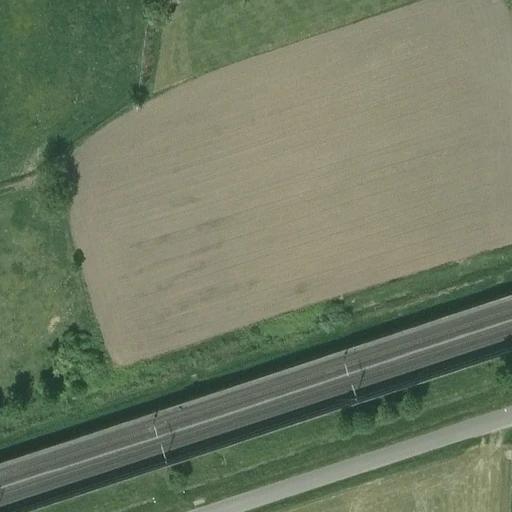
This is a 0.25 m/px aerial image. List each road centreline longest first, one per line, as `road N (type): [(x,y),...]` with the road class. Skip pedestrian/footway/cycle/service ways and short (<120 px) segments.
road 1 (motorway): [(0,292),(511,128)]
road 2 (motorway): [(511,72),(0,236)]
road 3 (unclassified): [(218,511),(511,416)]
